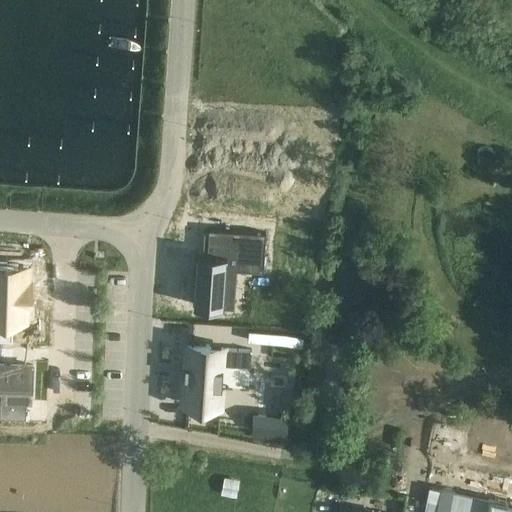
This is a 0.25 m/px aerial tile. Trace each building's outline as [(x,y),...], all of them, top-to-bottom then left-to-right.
[(197,252),(193,304),(228,306),(233,307),(236,269),(263,270),(266,232),(209,228),(209,232),(207,252),(203,252),(197,252)] [(0,339),(12,340),(13,318),(25,319),(26,302),(29,303),(29,283),(26,283),(27,267),(0,265),(0,339)] [(372,356),(379,333),(370,331),(364,353),(372,356)] [(178,350),(176,407),(213,408),(215,351),(178,350)] [(37,365),(0,365),(0,401),(8,402),(8,413),(31,413),(31,402),(36,402),(37,365)] [(382,397),(401,400),(405,377),(386,374),(382,397)] [(253,440),(288,445),(291,430),(256,424),(253,440)] [(435,511),(511,511),(511,502),(508,502),(511,478),(511,477),(483,472),(479,491),(453,486),(452,491),(441,489),(435,511)] [(224,477),(221,495),(236,498),(240,479),(224,477)]
